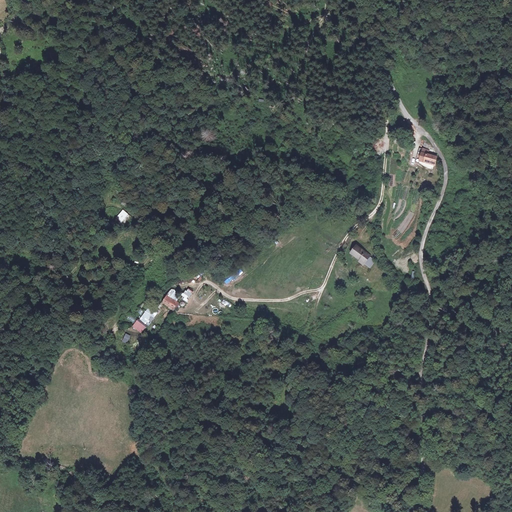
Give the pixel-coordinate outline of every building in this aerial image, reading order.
[(433,163),(436,154),(428,152),(429,149),(422,147),(420,159),(433,163)] [(124,210),(111,223),(118,231),(131,217),(124,210)] [(364,262),(364,263),(369,267),(373,260),(372,259),(368,256),(369,254),(355,245),(350,253),(359,259),(364,262)] [(179,302),(168,296),(165,301),(175,308),(179,302)] [(150,305),(139,319),(148,326),(159,311),(150,305)] [(141,333),(146,326),(137,320),(132,327),(141,333)] [(127,343),(131,336),(126,333),(122,341),(127,343)]
